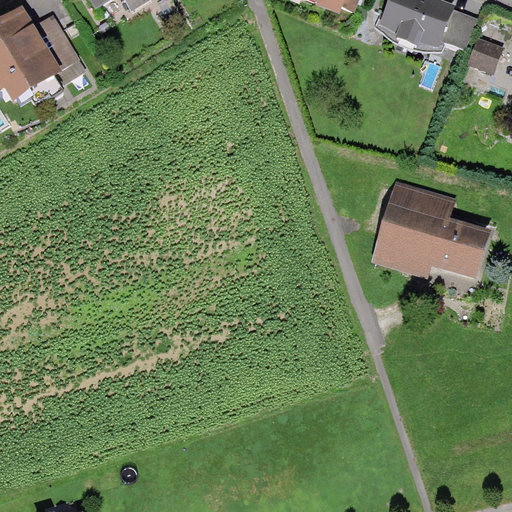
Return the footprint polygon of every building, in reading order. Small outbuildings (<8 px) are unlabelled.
[(87,0),(97,20),(112,19),(129,18),(156,0),(87,0)] [(352,0),(302,0),(345,18),(352,0)] [(456,15),(422,0),(395,0),(381,33),(437,58),(456,15)] [(21,12),(0,25),(0,96),(4,93),(14,107),(63,79),(60,73),(82,62),(53,19),(32,32),(21,12)] [(474,44),(463,70),(488,81),(500,55),(474,44)] [(454,204),(395,186),(369,270),(425,287),(426,283),(473,297),(490,242),(446,228),(454,204)]
